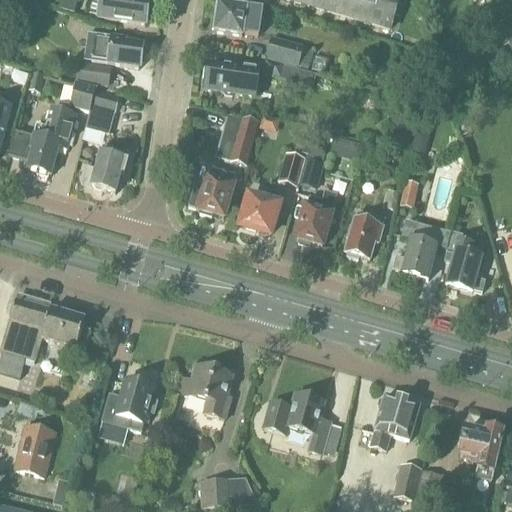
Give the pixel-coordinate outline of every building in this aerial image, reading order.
[(96,20),(102,22),(112,23),(112,24),(143,29),(147,4),(129,2),(129,0),(90,0),(86,16),(96,18),(96,20)] [(398,0),(282,0),(282,2),(388,33),(398,0)] [(263,16),(244,13),(216,9),(212,37),(240,41),(240,37),(259,40),(263,16)] [(511,33),(503,37),(510,54),(511,56),(511,33)] [(110,41),(99,40),(95,67),(137,73),(141,49),(123,46),(123,42),(110,40),(110,41)] [(264,64),(288,71),(296,74),(302,54),(302,52),(270,43),(264,64)] [(288,71),(264,64),(260,77),(285,84),(288,71)] [(73,86),(107,92),(110,73),(76,67),(73,86)] [(203,94),(236,99),(254,101),(258,74),(241,71),(241,70),(228,68),(228,72),(207,68),(203,94)] [(31,78),(26,94),(37,97),(42,81),(31,78)] [(75,87),(68,111),(88,117),(89,111),(94,96),(94,93),(75,87)] [(107,141),(113,118),(89,111),(88,117),(83,134),(107,141)] [(0,148),(10,115),(9,115),(0,112),(0,148)] [(397,131),(404,130),(408,124),(407,116),(401,112),(394,113),(390,119),(391,126),(397,131)] [(35,129),(31,140),(13,135),(5,162),(26,169),(25,173),(36,176),(35,180),(45,182),(46,179),(49,180),(57,152),(65,154),(75,120),(49,114),(43,132),(35,129)] [(241,122),(229,166),(246,171),(258,126),(241,122)] [(101,150),(89,192),(112,198),(118,179),(121,180),(125,167),(124,166),(127,157),(101,150)] [(304,166),(302,174),(298,189),(313,193),(319,170),(304,166)] [(298,189),(302,174),(280,169),(277,180),(281,181),(279,188),(296,193),(298,189)] [(198,170),(190,196),(186,212),(196,214),(196,215),(198,216),(197,219),(210,222),(210,220),(222,223),(231,191),(230,191),(233,180),(198,170)] [(403,187),(398,211),(410,213),(415,189),(403,187)] [(249,194),(247,201),(238,231),(268,240),(277,210),(273,209),(276,200),(265,197),(265,199),(249,194)] [(384,195),(380,212),(391,215),(395,198),(384,195)] [(320,205),(307,202),(304,212),(303,212),(294,244),(320,252),(329,219),(328,219),(334,199),(322,196),(320,205)] [(382,225),(355,217),(353,227),(352,227),(343,257),(367,265),(373,247),(376,248),(380,235),(379,234),(382,225)] [(437,241),(424,238),(421,247),(408,244),(403,264),(394,262),(391,274),(400,276),(399,278),(426,285),(435,251),(434,251),(437,241)] [(469,250),(456,246),(453,256),(453,255),(443,289),(470,296),(470,295),(480,298),(483,286),(474,283),(480,263),(467,259),(469,250)] [(0,357),(1,358),(24,364),(34,367),(41,344),(75,354),(76,349),(85,351),(89,336),(81,333),(84,324),(49,314),(14,304),(8,324),(0,352),(0,357)] [(0,379),(19,385),(24,364),(1,358),(0,362),(0,379)] [(195,371),(191,384),(178,380),(173,397),(206,407),(202,419),(223,425),(229,403),(226,402),(232,381),(195,371)] [(108,400),(103,417),(100,427),(126,434),(140,438),(142,429),(143,429),(146,417),(152,419),(156,407),(150,406),(153,395),(123,387),(118,403),(108,400)] [(291,414),(271,409),(263,435),(285,441),(287,433),(312,440),(307,457),(320,460),(329,427),(318,424),(322,407),(295,400),(291,414)] [(418,412),(383,401),(373,436),(374,437),(370,452),(384,456),(388,441),(408,447),(418,412)] [(53,438),(25,431),(14,476),(43,483),(53,438)] [(483,439),(464,435),(458,462),(477,467),(475,475),(473,485),(490,489),(492,479),(493,479),(502,440),(501,440),(498,435),(490,433),(486,436),(484,436),(483,439)] [(400,471),(392,502),(412,507),(419,476),(400,471)] [(422,477),(416,500),(432,504),(438,481),(422,477)] [(126,481),(119,511),(120,511),(141,511),(148,486),(126,481)] [(199,487),(200,511),(230,511),(255,511),(244,485),(199,487)]
